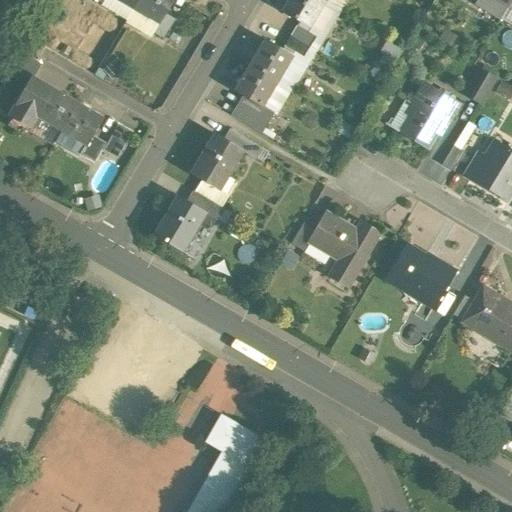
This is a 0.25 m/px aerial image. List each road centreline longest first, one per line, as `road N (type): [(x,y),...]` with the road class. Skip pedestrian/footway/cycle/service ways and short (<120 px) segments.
road 1 (unclassified): [(511,487),(97,246)]
road 2 (residential): [(97,246),(248,0)]
road 3 (residential): [(511,246),(405,180),(387,183)]
